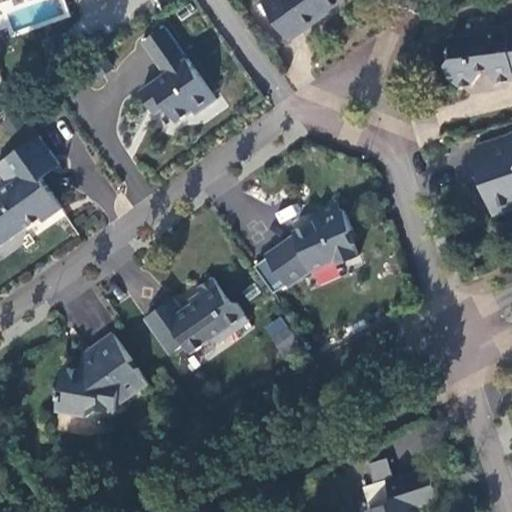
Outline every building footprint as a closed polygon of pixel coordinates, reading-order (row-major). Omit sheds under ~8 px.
[(264,0),(292,39),(323,17),(321,15),(341,0),(264,0)] [(218,100),(167,27),(144,42),(167,75),(142,92),(153,107),(163,101),(179,121),(194,111),(197,115),(218,100)] [(470,37),(451,40),(452,61),(447,68),(449,81),(459,89),(473,87),(481,82),(480,73),(484,72),(492,76),(494,85),(511,82),(511,31),(508,32),(508,28),(475,31),(470,37)] [(508,135),(477,146),(478,149),(497,211),(511,206),(511,132),(508,134),(508,135)] [(60,164),(39,134),(0,161),(0,167),(11,184),(0,191),(0,246),(24,230),(22,223),(38,213),(44,221),(62,208),(41,178),(60,164)] [(491,213),(497,211),(478,149),(472,150),(491,213)] [(337,201),(317,210),(320,218),(293,229),(295,232),(266,252),(289,285),(315,269),(336,260),(339,264),(359,256),(349,232),(353,230),(344,210),(341,210),(337,201)] [(204,296),(183,310),(201,347),(207,343),(221,342),(251,321),(239,303),(232,301),(215,277),(199,288),(204,296)] [(195,352),(201,347),(183,310),(183,311),(174,299),(147,317),(172,355),(189,343),(195,352)] [(264,326),(281,354),(298,343),(281,316),(264,326)] [(133,359),(114,333),(91,348),(90,347),(84,352),(80,370),(79,378),(73,378),(62,384),(51,390),(57,397),(58,411),(89,415),(101,408),(116,409),(120,394),(129,396),(149,383),(138,367),(136,367),(131,361),(133,359)] [(67,370),(62,384),(73,378),(79,378),(80,370),(67,370)] [(440,496),(429,464),(401,472),(402,477),(387,483),(392,498),(390,503),(369,510),(369,511),(420,511),(417,503),(440,496)]
